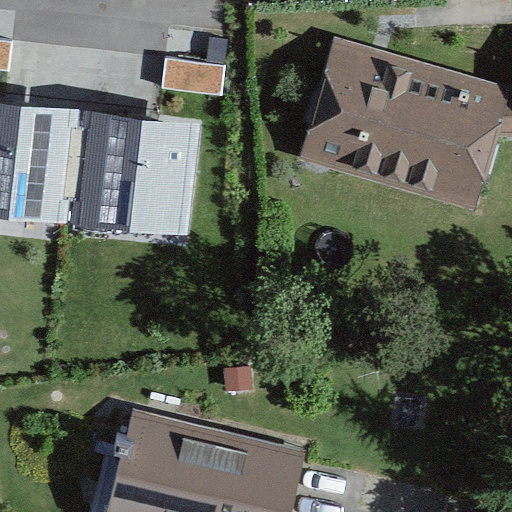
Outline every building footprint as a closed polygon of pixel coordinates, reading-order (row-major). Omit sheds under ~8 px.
[(12,42),(0,41),(0,69),(10,71),(12,42)] [(511,94),(338,44),(305,157),(479,207),(511,94)] [(226,66),(166,59),(163,89),(222,95),(226,66)] [(0,103),(0,217),(68,224),(80,111),(0,103)] [(84,113),(73,226),(192,238),(203,125),(84,113)] [(290,511),(307,443),(133,401),(104,511),(290,511)]
